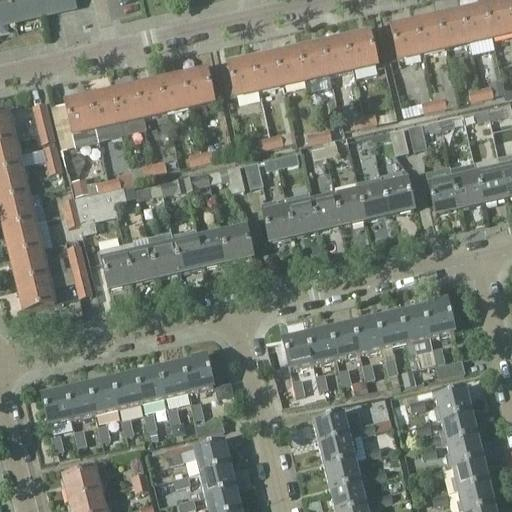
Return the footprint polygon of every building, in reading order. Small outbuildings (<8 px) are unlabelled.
[(0,0),(0,22),(11,20),(6,0),(0,0)] [(6,0),(11,20),(12,25),(29,21),(29,16),(40,13),(37,0),(6,0)] [(37,0),(40,13),(41,18),(43,17),(75,10),(74,7),(72,0),(37,0)] [(511,19),(509,5),(485,11),(493,43),(511,38),(511,19)] [(485,11),(461,16),(469,48),(471,59),(495,54),(493,43),(485,11)] [(461,16),(438,21),(445,54),(469,48),(461,16)] [(438,21),(414,27),(422,59),(445,54),(438,21)] [(414,27),(391,32),(398,65),(422,59),(414,27)] [(370,37),(346,43),(353,75),(377,69),(370,38),(370,37)] [(346,43),(322,48),(330,80),(353,75),(346,43)] [(322,48),(299,53),(306,85),(330,80),(322,48)] [(299,53),(275,59),(283,91),(306,85),(299,53)] [(275,59),(252,64),(259,96),(283,91),(275,59)] [(252,64),(228,70),(235,102),(259,96),(252,64)] [(228,70),(220,71),(227,103),(235,102),(228,70)] [(207,75),(183,80),(191,112),(214,107),(207,76),(207,75)] [(183,80),(160,85),(167,117),(191,112),(183,80)] [(160,85),(136,91),(143,123),(167,117),(160,85)] [(136,91),(112,96),(120,128),(123,141),(146,135),(143,123),(136,91)] [(490,91),(482,93),(484,103),(493,101),(490,91)] [(482,93),(469,96),(471,106),(484,103),(482,93)] [(112,96),(89,102),(96,134),(108,131),(111,144),(123,141),(120,128),(112,96)] [(52,110),(51,110),(61,154),(75,151),(75,152),(99,147),(96,134),(89,102),(65,107),(52,110)] [(443,102),(434,104),(436,114),(445,112),(443,102)] [(434,104),(422,107),(424,117),(436,114),(434,104)] [(45,108),(32,111),(38,137),(51,134),(45,108)] [(499,112),(487,115),(489,124),(501,122),(499,112)] [(487,115),(475,117),(478,127),(489,124),(487,115)] [(0,146),(13,143),(8,117),(0,119),(0,146)] [(374,118),(366,120),(368,130),(385,126),(384,120),(375,122),(374,118)] [(366,120),(352,123),(355,133),(368,130),(366,120)] [(453,122),(438,126),(441,136),(455,132),(453,122)] [(438,126),(429,128),(431,138),(441,136),(438,126)] [(422,130),(410,132),(415,156),(427,153),(422,130)] [(51,134),(38,137),(41,149),(54,146),(51,134)] [(404,134),(385,138),(387,148),(393,146),(397,160),(409,157),(404,134)] [(329,135),(319,137),(322,147),(331,144),(330,139),(329,135)] [(319,137),(307,139),(308,143),(309,149),(322,147),(319,137)] [(385,138),(371,141),(373,151),(387,148),(385,138)] [(280,140),(271,142),(273,152),(282,149),(280,140)] [(371,141),(361,144),(363,153),(373,151),(371,141)] [(271,142),(259,145),(261,154),(273,152),(271,142)] [(13,143),(0,146),(0,175),(20,171),(19,167),(14,145),(13,143)] [(331,144),(322,147),(323,152),(325,162),(337,159),(335,149),(334,145),(334,144),(331,144)] [(55,152),(43,155),(46,167),(58,164),(55,152)] [(323,152),(312,155),(314,165),(325,162),(323,152)] [(211,156),(200,158),(202,168),(213,165),(211,156)] [(200,158),(189,160),(192,170),(202,168),(200,158)] [(296,159),(276,163),(278,173),(298,168),(296,159)] [(511,161),(497,165),(506,203),(511,201),(511,161)] [(276,163),(264,166),(266,176),(278,173),(276,163)] [(58,164),(46,167),(49,180),(61,177),(58,164)] [(497,165),(473,171),(482,208),(506,203),(497,165)] [(164,166),(153,169),(155,179),(166,176),(164,166)] [(20,171),(0,175),(0,205),(27,199),(39,196),(41,195),(35,167),(20,171)] [(256,168),(244,171),(249,194),(262,191),(256,168)] [(153,169),(142,171),(144,181),(155,179),(153,169)] [(473,171),(450,176),(452,184),(459,214),(482,208),(473,171)] [(238,172),(226,175),(231,198),(243,195),(238,172)] [(449,173),(426,179),(428,190),(435,220),(437,219),(459,214),(452,184),(450,176),(449,173)] [(218,176),(207,179),(209,189),(221,186),(218,176)] [(207,179),(195,182),(197,192),(209,189),(207,179)] [(117,183),(108,185),(111,195),(120,193),(121,193),(119,183),(117,183)] [(379,183),(355,189),(357,196),(364,226),(388,220),(381,190),(379,183)] [(86,184),(73,187),(76,203),(111,195),(108,185),(87,190),(86,184)] [(407,184),(381,190),(388,220),(414,214),(407,184)] [(170,187),(158,190),(161,200),(172,197),(170,187)] [(158,190),(147,193),(149,203),(161,200),(158,190)] [(121,194),(111,196),(114,211),(125,208),(121,194)] [(27,199),(0,205),(0,218),(4,233),(33,226),(46,223),(39,196),(27,199)] [(111,196),(74,205),(84,242),(97,239),(92,216),(114,211),(111,196)] [(357,196),(334,201),(340,231),(364,226),(357,196)] [(308,198),(284,204),(286,211),(285,211),(292,242),(317,237),(308,198)] [(309,198),(308,198),(317,237),(317,236),(340,231),(334,201),(311,206),(309,198)] [(74,205),(64,207),(67,219),(77,216),(74,205)] [(278,205),(261,209),(271,247),(292,242),(285,211),(280,213),(278,205)] [(77,216),(67,219),(70,230),(79,228),(77,216)] [(33,226),(4,233),(10,261),(40,254),(33,226)] [(246,231),(220,237),(227,268),(253,262),(246,231)] [(196,234),(194,235),(203,273),(227,268),(220,237),(198,242),(196,234)] [(194,235),(172,240),(174,248),(173,248),(180,278),(203,273),(194,235)] [(170,238),(146,243),(148,254),(155,284),(180,278),(173,248),(170,238)] [(123,249),(131,289),(155,284),(148,254),(137,256),(135,246),(123,249)] [(123,249),(100,254),(102,265),(109,295),(131,289),(123,249)] [(80,251),(67,254),(72,274),(85,271),(80,251)] [(40,254),(10,261),(17,288),(47,281),(40,254)] [(85,271),(72,274),(80,303),(92,300),(85,271)] [(47,281),(17,288),(24,317),(53,309),(47,281)] [(434,309),(424,312),(431,343),(441,341),(454,337),(450,320),(453,319),(451,310),(448,311),(447,304),(434,308),(434,309)] [(411,315),(400,317),(407,348),(410,360),(419,358),(433,355),(431,343),(424,312),(420,313),(419,310),(410,312),(411,315)] [(388,320),(377,323),(384,354),(407,348),(400,317),(397,318),(396,315),(387,317),(388,320)] [(364,326),(354,328),(361,359),(384,354),(377,323),(373,324),(372,321),(364,323),(364,326)] [(341,331),(330,333),(337,364),(346,362),(347,362),(361,359),(354,328),(350,329),(349,326),(340,328),(341,331)] [(318,336),(307,339),(314,370),(337,364),(330,333),(327,334),(326,331),(317,333),(318,336)] [(294,342),(282,344),(289,375),(314,370),(307,339),(303,340),(302,337),(293,339),(294,342)] [(433,355),(437,371),(440,384),(465,378),(462,365),(446,369),(442,353),(433,355)] [(410,360),(413,375),(422,372),(419,358),(410,360)] [(193,365),(183,367),(190,398),(214,393),(209,375),(212,374),(210,365),(207,366),(206,360),(192,363),(193,365)] [(396,363),(386,366),(389,380),(399,378),(396,363)] [(170,370),(160,373),(167,404),(190,398),(183,367),(179,368),(178,365),(169,367),(170,370)] [(372,369),(363,371),(366,385),(375,383),(372,369)] [(147,376),(136,378),(143,409),(167,404),(160,373),(155,374),(155,371),(146,373),(147,376)] [(349,373),(339,376),(343,391),(352,389),(349,373)] [(123,381),(113,384),(120,414),(143,409),(136,378),(132,379),(131,376),(122,378),(123,381)] [(413,376),(404,379),(407,392),(417,390),(413,376)] [(325,379),(316,382),(319,396),(321,404),(327,403),(326,395),(329,394),(325,379)] [(100,387),(89,389),(96,420),(120,414),(113,384),(109,384),(108,381),(99,384),(100,387)] [(302,385),(293,387),(296,401),(305,399),(302,385)] [(76,392),(66,394),(73,425),(96,420),(89,389),(85,390),(85,387),(76,389),(76,392)] [(53,397),(41,400),(48,431),(73,425),(66,394),(62,395),(61,392),(52,394),(53,397)] [(467,394),(435,402),(435,403),(436,403),(441,424),(472,417),(466,395),(467,395),(467,394)] [(424,405),(409,408),(412,418),(426,414),(424,405)] [(200,408),(192,410),(195,425),(204,423),(200,408)] [(177,414),(168,416),(172,430),(180,428),(177,414)] [(472,417),(441,424),(447,448),(477,440),(472,417)] [(154,419),(145,421),(148,436),(157,434),(154,419)] [(345,419),(313,426),(313,427),(314,427),(319,449),(350,442),(344,420),(345,420),(345,419)] [(130,424),(122,426),(125,441),(134,439),(130,424)] [(221,424),(196,430),(199,442),(224,436),(221,424)] [(374,426),(359,430),(361,439),(376,435),(374,426)] [(429,427),(415,431),(417,440),(432,437),(429,427)] [(107,430),(98,432),(102,446),(110,444),(107,430)] [(83,435),(75,437),(78,452),(87,450),(83,435)] [(350,442),(319,449),(325,472),(355,465),(367,463),(365,453),(361,439),(350,442)] [(477,440),(447,448),(453,472),(483,464),(477,440)] [(60,441),(52,443),(55,457),(63,455),(60,441)] [(225,446),(194,454),(200,477),(230,470),(229,467),(233,466),(231,457),(228,458),(225,446)] [(379,450),(365,453),(367,463),(382,459),(379,450)] [(435,451),(421,455),(423,464),(437,461),(435,451)] [(181,457),(167,461),(169,470),(170,470),(184,467),(182,459),(181,457)] [(483,464),(453,472),(458,496),(489,488),(483,464)] [(355,465),(325,472),(331,496),(361,489),(355,465)] [(230,470),(200,477),(205,500),(236,493),(235,491),(239,490),(236,481),(233,482),(230,470)] [(94,473),(64,481),(69,504),(100,497),(94,473)] [(385,474),(371,477),(373,486),(387,483),(385,474)] [(441,475),(426,478),(429,488),(443,484),(441,475)] [(145,478),(132,481),(134,489),(147,486),(145,478)] [(188,482),(174,485),(176,494),(191,491),(188,482)] [(173,485),(166,487),(167,495),(175,493),(173,485)] [(147,486),(134,489),(137,498),(149,495),(147,486)] [(489,488),(458,496),(462,511),(492,511),(495,511),(489,488)] [(366,511),(361,489),(331,496),(334,511),(366,511)] [(236,493),(205,500),(208,511),(243,511),(242,504),(238,505),(236,493)] [(103,511),(100,497),(69,504),(71,511),(103,511)] [(391,497),(376,501),(379,510),(393,507),(391,497)] [(447,499),(432,502),(435,511),(449,508),(447,499)]
